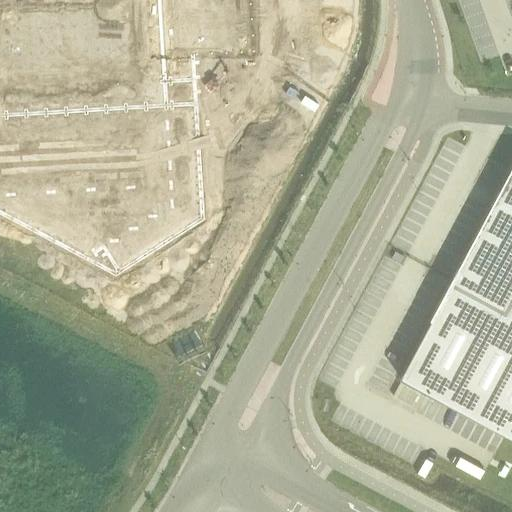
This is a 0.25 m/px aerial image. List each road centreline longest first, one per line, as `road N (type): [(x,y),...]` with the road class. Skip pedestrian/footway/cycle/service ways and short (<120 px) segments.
road 1 (unclassified): [(411,104),(381,123),(200,467)]
road 2 (unclassified): [(237,461),(413,134),(411,104)]
